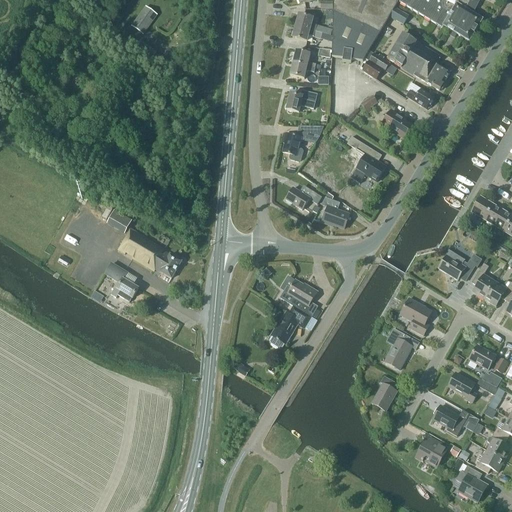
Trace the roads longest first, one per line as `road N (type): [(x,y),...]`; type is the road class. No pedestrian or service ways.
road 1 (tertiary): [(347,250),(370,245),(384,230),(511,23)]
road 2 (residential): [(264,245),(253,142),(261,0)]
road 3 (primary): [(220,241),(241,0)]
road 4 (unclassified): [(245,449),(343,293),(347,250)]
road 5 (primary): [(198,455),(220,241)]
road 6 (residential): [(411,438),(395,430),(462,313),(511,341)]
